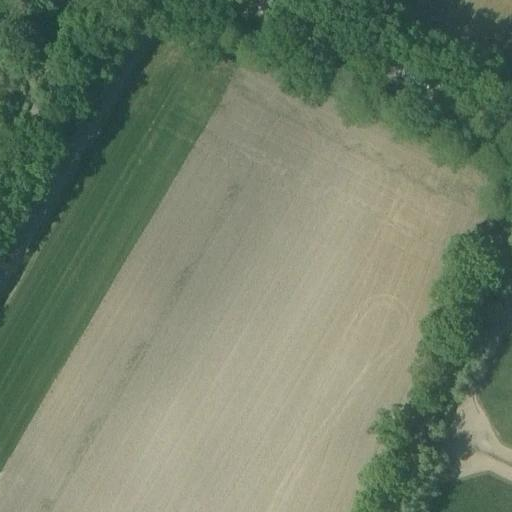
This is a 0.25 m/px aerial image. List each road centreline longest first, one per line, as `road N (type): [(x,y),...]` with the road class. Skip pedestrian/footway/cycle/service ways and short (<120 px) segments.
road 1 (track): [(382,511),(511,211)]
road 2 (unclassified): [(0,267),(154,0)]
road 3 (unclassified): [(245,0),(511,130)]
